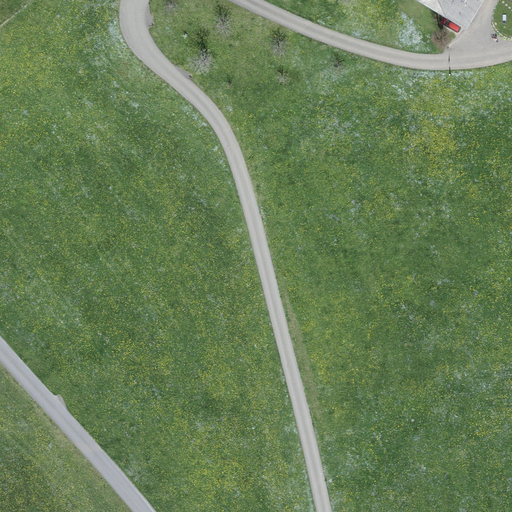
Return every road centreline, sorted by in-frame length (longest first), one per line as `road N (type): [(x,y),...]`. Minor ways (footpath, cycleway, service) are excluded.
road 1 (track): [(137,0),(135,33),(217,119),(239,166),(323,511)]
road 2 (track): [(511,50),(408,60),(246,0)]
road 3 (unclassified): [(144,511),(0,350)]
